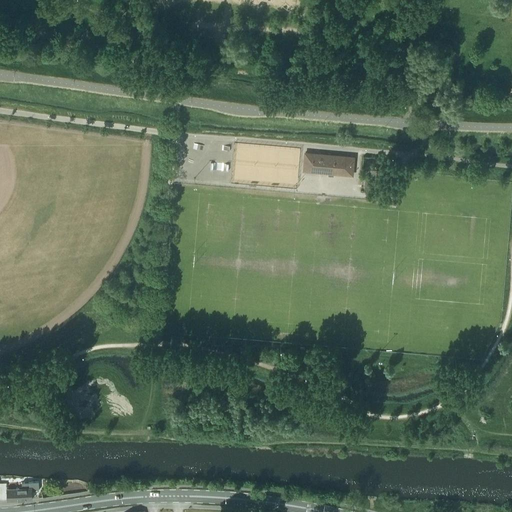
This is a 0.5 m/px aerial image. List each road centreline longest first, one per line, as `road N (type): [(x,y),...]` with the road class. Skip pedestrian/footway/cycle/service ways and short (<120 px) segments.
road 1 (unclassified): [(0,111),(451,158)]
road 2 (primary): [(321,511),(148,495),(0,510)]
